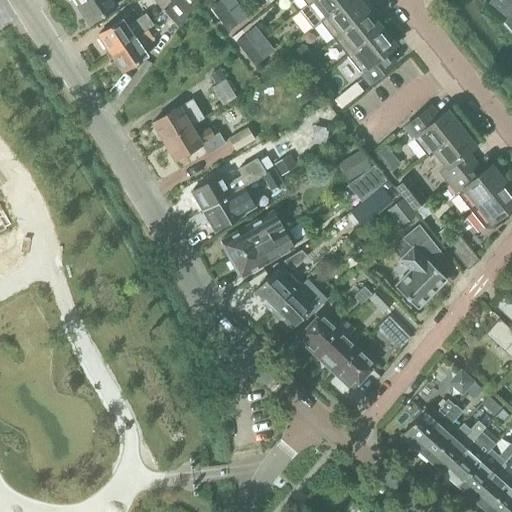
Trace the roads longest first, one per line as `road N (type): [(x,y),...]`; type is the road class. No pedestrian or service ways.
road 1 (tertiary): [(318,413),(213,315),(20,0)]
road 2 (residential): [(511,132),(409,0)]
road 3 (tertiary): [(426,511),(318,413)]
road 4 (unclassified): [(248,511),(269,469),(318,413)]
